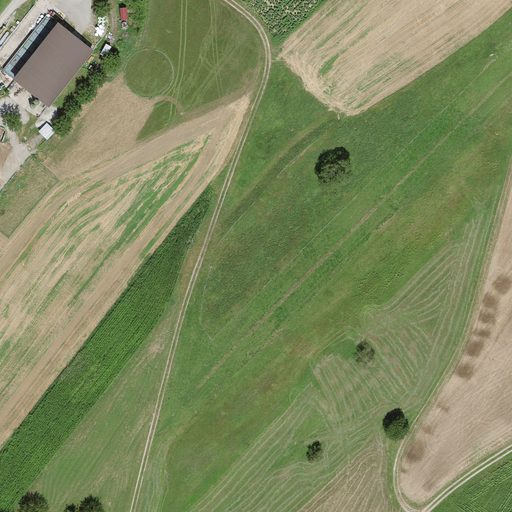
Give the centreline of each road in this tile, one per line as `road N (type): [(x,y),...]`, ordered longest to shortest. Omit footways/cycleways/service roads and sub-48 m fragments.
road 1 (track): [(228,0),(263,38),(266,62),(175,320),(131,511)]
road 2 (track): [(407,511),(393,473),(453,361),(511,151)]
